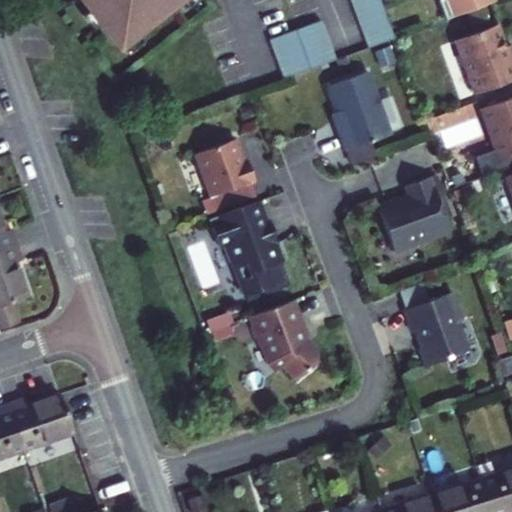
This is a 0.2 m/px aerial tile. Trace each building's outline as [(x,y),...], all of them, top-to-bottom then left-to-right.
[(78,0),(88,12),(98,24),(118,49),(120,48),(136,35),(177,3),(180,0),(78,0)] [(180,0),(177,3),(183,11),(196,0),(180,0)] [(350,0),(368,49),(394,39),(379,0),(350,0)] [(438,0),(437,0),(445,20),(495,2),(494,0),(438,0)] [(88,12),(82,16),(92,28),(98,24),(88,12)] [(269,40),(284,80),(335,61),(320,21),(269,40)] [(474,95),(511,81),(511,52),(507,54),(504,48),(496,26),(454,41),(474,95)] [(136,35),(120,48),(126,55),(142,43),(136,35)] [(394,61),(388,47),(373,52),(379,67),(394,61)] [(344,134),(339,136),(345,152),(371,142),(390,135),(367,72),(326,87),(336,113),(344,134)] [(499,163),(511,158),(511,97),(479,109),(495,151),(499,163)] [(252,116),(248,104),(237,108),(242,120),(252,116)] [(331,114),(339,136),(344,134),(336,113),(331,114)] [(431,134),(444,129),(439,117),(426,122),(431,134)] [(210,198),(233,189),(250,183),(254,182),(246,161),(243,163),(234,140),(194,155),(210,198)] [(371,142),(345,152),(351,167),(376,158),(371,142)] [(511,166),(511,158),(499,163),(495,151),(475,158),(482,178),(511,166)] [(436,175),(429,178),(437,198),(444,196),(436,175)] [(397,198),(376,206),(393,253),(449,232),(437,198),(429,178),(404,187),(407,197),(398,200),(397,198)] [(233,189),(238,204),(255,197),(250,183),(233,189)] [(451,192),(455,202),(474,195),(471,185),(451,192)] [(238,204),(233,189),(210,198),(202,201),(207,215),(238,204)] [(269,240),(263,225),(267,224),(258,201),(207,220),(217,245),(224,243),(231,263),(233,264),(233,265),(246,302),(289,286),(280,263),(283,262),(275,241),(275,240),(274,239),(273,239),(271,239),(269,240)] [(0,250),(16,245),(10,229),(3,232),(0,221),(0,250)] [(269,223),(267,224),(263,225),(269,240),(271,239),(273,239),(274,239),(275,240),(275,241),(276,241),(269,223)] [(10,303),(26,297),(14,263),(21,260),(16,245),(0,250),(0,328),(17,323),(10,303)] [(398,291),(405,310),(428,301),(421,282),(398,291)] [(405,310),(403,311),(411,334),(416,332),(421,346),(419,349),(425,368),(467,352),(456,323),(461,321),(450,293),(428,301),(405,310)] [(250,317),(259,342),(265,345),(265,346),(270,360),(271,362),(272,363),(274,365),(276,366),(278,366),(280,366),(281,366),(294,381),(317,362),(303,346),(307,343),(301,328),(304,327),(294,300),(250,317)] [(206,320),(210,331),(229,324),(233,323),(229,312),(206,320)] [(509,340),(511,338),(511,319),(503,323),(509,340)] [(229,324),(210,331),(214,341),(233,335),(229,324)] [(500,333),(490,337),(496,355),(506,352),(500,333)] [(511,356),(501,360),(506,375),(511,373),(511,356)] [(22,450),(72,433),(59,395),(25,407),(22,400),(7,405),(22,450)] [(0,457),(22,450),(7,405),(0,407),(0,457)] [(416,420),(407,423),(411,434),(420,431),(416,420)] [(390,445),(382,436),(367,451),(375,459),(390,445)] [(510,511),(511,511),(511,470),(479,481),(489,511),(510,511)] [(489,511),(479,481),(430,496),(435,511),(489,511)] [(203,495),(187,500),(191,511),(203,511),(207,511),(203,495)] [(435,511),(430,496),(380,511),(435,511)] [(73,511),(68,497),(49,504),(51,511),(73,511)]
